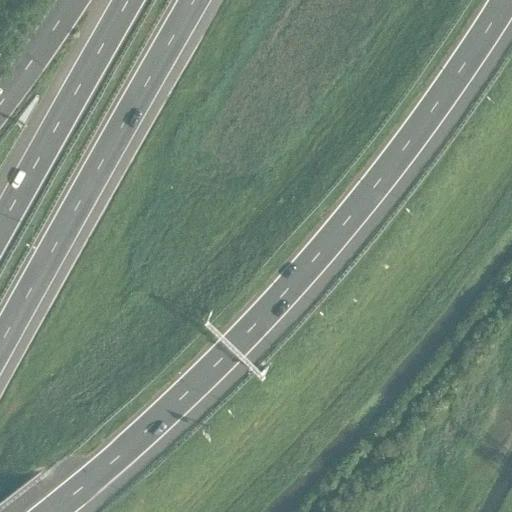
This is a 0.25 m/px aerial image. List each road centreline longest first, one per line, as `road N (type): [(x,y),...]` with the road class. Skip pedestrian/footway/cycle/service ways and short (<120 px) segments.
road 1 (motorway): [(48,511),(124,450),(314,257),(384,173),(503,0)]
road 2 (motorway): [(0,355),(190,0)]
road 3 (motorway): [(127,0),(0,233)]
